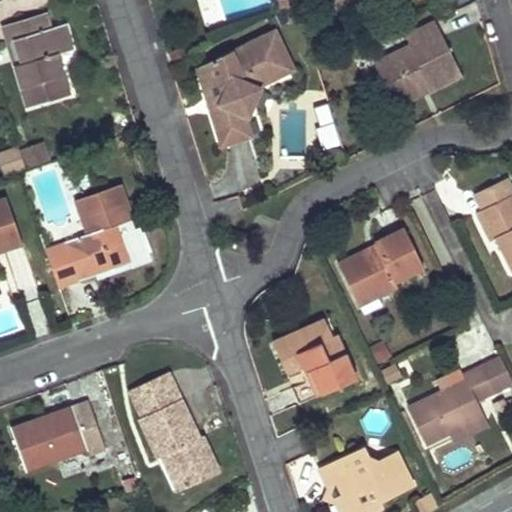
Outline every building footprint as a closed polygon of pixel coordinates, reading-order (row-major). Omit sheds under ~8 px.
[(22,21),(4,27),(29,108),(70,95),(58,55),(65,52),(58,27),(50,29),(45,14),(22,21)] [(398,54),(369,69),(389,108),(424,90),(427,95),(459,79),(446,54),(432,26),(400,41),(404,51),(408,59),(403,63),(398,54)] [(271,36),(195,74),(214,132),(220,151),(249,141),(245,128),(261,87),(290,74),(271,36)] [(408,59),(404,51),(398,54),(403,63),(408,59)] [(424,90),(389,108),(391,113),(427,95),(424,90)] [(328,107),(314,112),(319,127),(333,124),(328,107)] [(333,124),(319,127),(324,142),(338,137),(333,124)] [(42,145),(24,151),(29,163),(47,157),(42,145)] [(17,146),(1,151),(10,175),(19,172),(25,169),(17,146)] [(511,188),(508,180),(495,187),(477,196),(485,211),(478,214),(492,242),(499,238),(511,265),(511,188)] [(152,261),(140,228),(130,231),(127,222),(131,220),(120,186),(76,201),(88,234),(65,242),(65,245),(46,251),(58,286),(77,280),(78,281),(130,264),(131,269),(152,261)] [(8,197),(0,199),(0,240),(1,240),(4,250),(24,243),(8,197)] [(229,240),(242,245),(246,235),(232,230),(229,240)] [(355,279),(346,284),(355,304),(371,296),(376,304),(397,293),(395,290),(426,273),(406,234),(390,242),(375,250),(376,252),(378,256),(370,259),(369,256),(349,266),(355,279)] [(349,266),(339,272),(346,284),(355,279),(349,266)] [(371,296),(355,304),(360,312),(376,304),(371,296)] [(297,343),(275,354),(289,384),(304,375),(311,372),(326,403),(359,386),(336,343),(331,346),(323,329),(297,343)] [(377,365),(391,358),(384,344),(370,351),(377,365)] [(485,367),(499,395),(511,388),(511,379),(502,359),(485,367)] [(403,377),(397,365),(382,373),(387,384),(403,377)] [(446,394),(411,412),(429,448),(451,437),(486,419),(479,405),(499,395),(485,367),(465,377),(468,383),(446,394)] [(326,403),(311,372),(304,375),(320,405),(326,403)] [(168,374),(129,391),(142,418),(137,421),(156,460),(159,459),(170,455),(185,489),(219,473),(203,438),(199,441),(189,420),(168,374)] [(468,383),(465,377),(443,388),(446,394),(468,383)] [(57,414),(12,428),(27,472),(87,453),(90,457),(106,451),(89,403),(57,414)] [(486,419),(451,437),(457,448),(492,430),(486,419)] [(170,455),(159,459),(175,493),(185,489),(170,455)] [(381,511),(380,510),(416,493),(400,461),(381,471),(369,467),(364,457),(320,478),(328,496),(346,489),(350,495),(346,509),(341,511),(381,511)] [(134,479),(125,482),(129,492),(138,489),(134,479)] [(341,511),(346,509),(350,495),(346,489),(328,496),(326,510),(330,511),(341,511)] [(418,511),(441,511),(434,499),(417,509),(418,511)]
